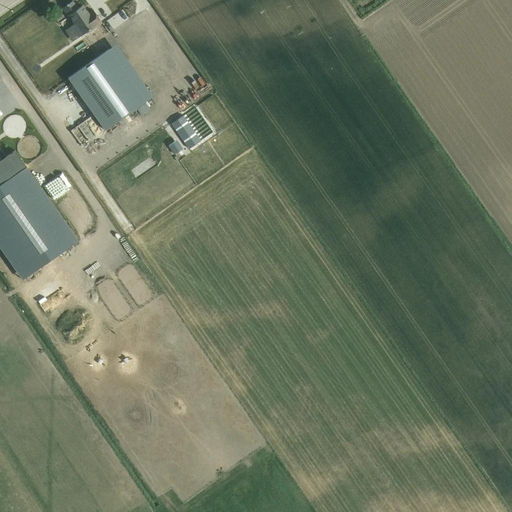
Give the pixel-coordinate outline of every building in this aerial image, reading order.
[(66,5),(62,8),(68,16),(69,15),(75,23),(71,26),(78,37),(102,23),(93,10),(88,14),(82,5),(78,8),(72,1),(69,3),(68,3),(65,5),(66,5)] [(108,27),(125,16),(119,7),(102,18),(108,27)] [(115,44),(67,78),(104,130),(152,96),(115,44)] [(76,143),(87,136),(78,121),(67,128),(76,143)] [(176,140),(168,146),(174,155),(182,149),(176,140)] [(0,241),(28,281),(85,240),(10,141),(0,147),(0,241)] [(40,310),(59,296),(54,289),(35,303),(40,310)]
